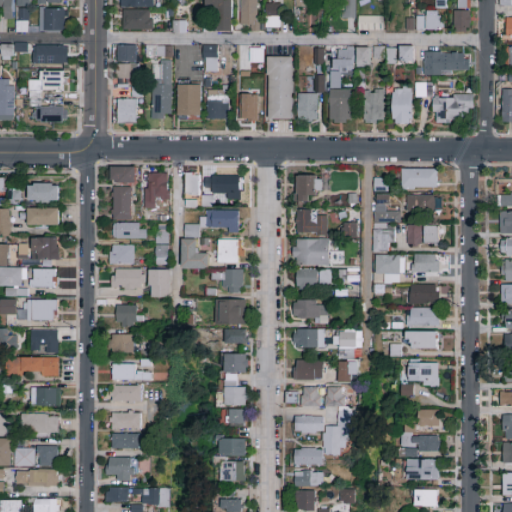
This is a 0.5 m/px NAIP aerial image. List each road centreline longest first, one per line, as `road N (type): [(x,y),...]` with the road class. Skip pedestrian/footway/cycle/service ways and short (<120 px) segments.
road 1 (residential): [(0,153),(511,150)]
road 2 (residential): [(265,511),(269,149)]
road 3 (residential): [(469,511),(469,150)]
road 4 (residential): [(87,151),(87,511)]
road 5 (residential): [(87,151),(95,0)]
road 6 (residential): [(486,150),(486,0)]
